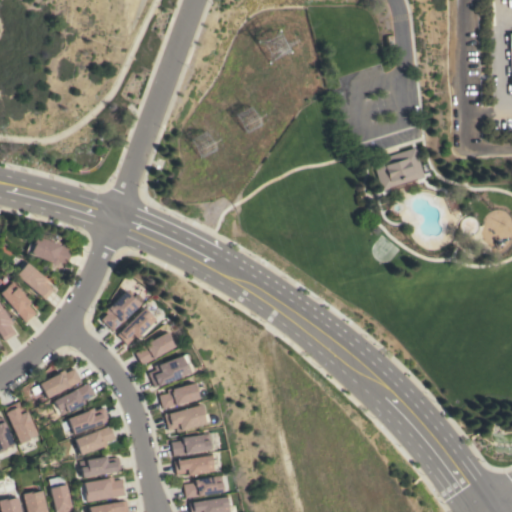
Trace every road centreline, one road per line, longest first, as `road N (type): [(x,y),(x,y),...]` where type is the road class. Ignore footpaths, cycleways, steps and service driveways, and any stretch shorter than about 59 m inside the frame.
road 1 (tertiary): [(500,511),(394,387),(257,277),(118,209),(0,175)]
road 2 (tertiary): [(0,199),(111,228),(298,337),(387,410),(466,511)]
road 3 (residential): [(0,379),(49,343),(88,290),(196,0)]
road 4 (residential): [(153,511),(128,395),(65,325)]
road 5 (residential): [(467,0),(473,135),(491,146),(511,145)]
